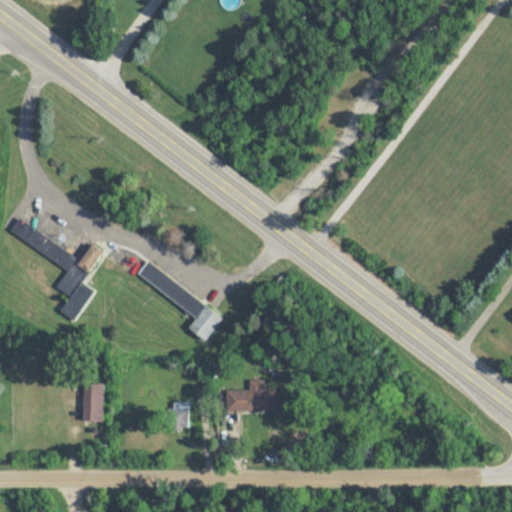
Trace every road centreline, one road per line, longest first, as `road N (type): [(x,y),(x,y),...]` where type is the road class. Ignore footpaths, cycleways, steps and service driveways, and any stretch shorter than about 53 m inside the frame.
road 1 (tertiary): [(511,406),(0,16)]
road 2 (residential): [(0,477),(511,470)]
